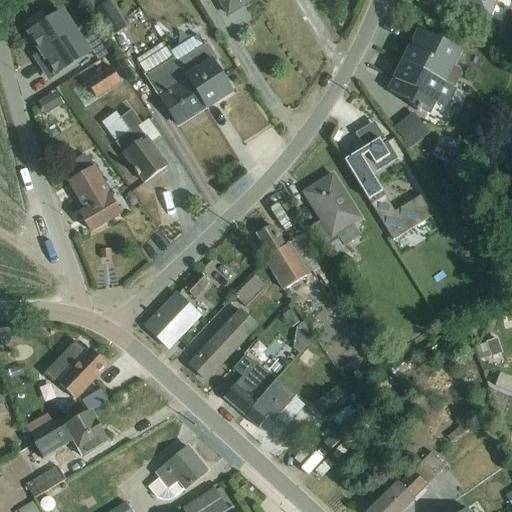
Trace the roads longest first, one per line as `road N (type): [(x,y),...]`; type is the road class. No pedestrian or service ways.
road 1 (residential): [(110,331),(304,138),(380,0)]
road 2 (unclassified): [(73,315),(75,290),(0,50)]
road 3 (residential): [(110,331),(312,511)]
